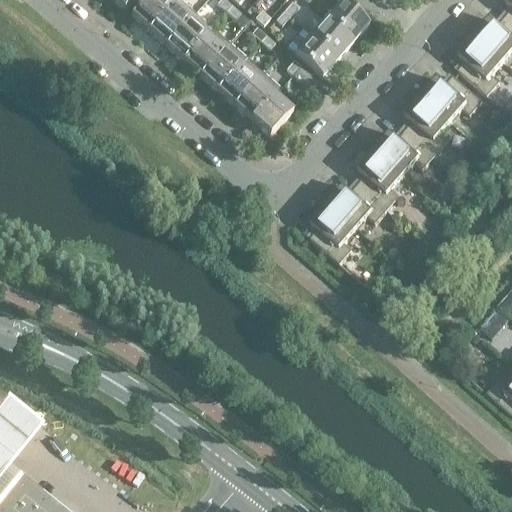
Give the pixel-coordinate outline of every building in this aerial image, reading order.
[(108,0),(124,13),(135,0),(108,0)] [(147,0),(130,19),(148,35),(177,2),(174,0),(147,0)] [(243,0),(230,0),(230,1),(238,8),(244,1),(243,0)] [(148,35),(165,50),(194,17),(177,2),(148,35)] [(217,8),(226,16),(231,10),(222,2),(217,8)] [(341,5),(326,23),(352,46),(368,28),(341,5)] [(291,7),(283,16),(289,21),(298,12),(291,7)] [(231,10),(226,16),(235,24),(240,18),(231,10)] [(261,16),(255,23),(263,31),(270,23),(261,16)] [(289,21),(283,16),(275,25),(281,30),(289,21)] [(165,50),(183,65),(211,32),(194,17),(165,50)] [(491,23),(474,42),(504,67),(511,57),(511,26),(506,21),(499,30),(491,23)] [(326,23),(311,40),(337,63),(352,46),(326,23)] [(183,65),(200,80),(229,47),(211,32),(183,65)] [(251,38),(260,46),(266,40),(256,32),(251,38)] [(266,40),(260,46),(269,54),(275,48),(266,40)] [(295,58),(322,81),(337,63),(311,40),(295,58)] [(458,76),(487,102),(499,89),(491,82),(504,67),(474,42),(458,60),(466,67),(458,76)] [(200,80),(217,95),(246,63),(229,47),(200,80)] [(217,95),(234,110),(263,78),(246,63),(217,95)] [(300,71),(294,65),(286,74),(292,80),(300,71)] [(292,80),(302,89),(310,95),(318,86),(300,71),(292,80)] [(234,110),(251,126),(280,93),(263,78),(234,110)] [(438,84),(422,102),(450,126),(462,112),(470,119),(482,107),(453,82),(446,91),(438,84)] [(310,95),(302,89),(292,100),(300,106),(310,95)] [(280,93),(251,126),(269,141),(293,114),(275,99),(281,93),(280,93)] [(414,127),(406,136),(434,160),(446,147),(438,140),(450,126),(422,102),(406,120),(414,127)] [(391,138),(375,156),(402,180),(415,167),(423,174),(434,160),(406,136),(398,145),(391,138)] [(367,181),(359,190),(387,214),(398,201),(390,194),(402,180),(375,156),(359,174),(367,181)] [(343,192),(327,210),(355,234),(367,220),(375,227),(387,214),(359,190),(351,198),(343,192)] [(312,243),(339,268),(351,255),(343,248),(355,234),(327,210),(312,228),(319,235),(312,243)] [(368,280),(359,273),(354,280),(362,287),(368,280)] [(379,289),(372,298),(384,307),(390,299),(379,289)] [(496,312),(475,336),(483,344),(505,319),(496,312)] [(499,384),(487,398),(511,419),(511,384),(507,390),(499,384)] [(0,506),(22,480),(10,470),(44,429),(7,399),(0,408),(0,506)] [(61,511),(22,480),(0,506),(0,511),(61,511)]
